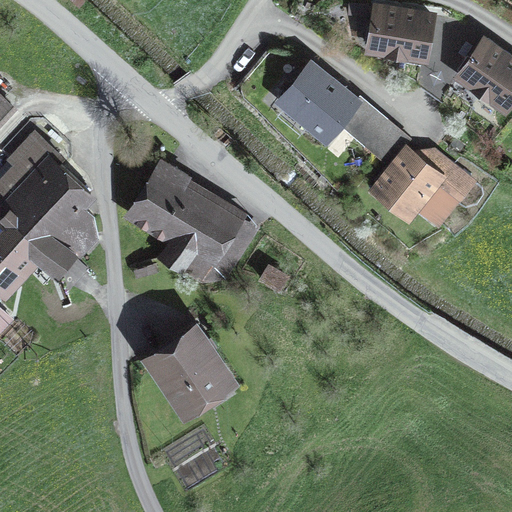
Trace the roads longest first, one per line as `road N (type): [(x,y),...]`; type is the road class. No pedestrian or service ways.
road 1 (track): [(150,511),(131,471),(94,124),(122,75)]
road 2 (unclassified): [(158,107),(359,279),(511,378)]
road 3 (residential): [(428,120),(274,21),(246,13)]
road 4 (unclassified): [(34,0),(158,107)]
road 5 (residential): [(246,13),(202,76),(158,107)]
